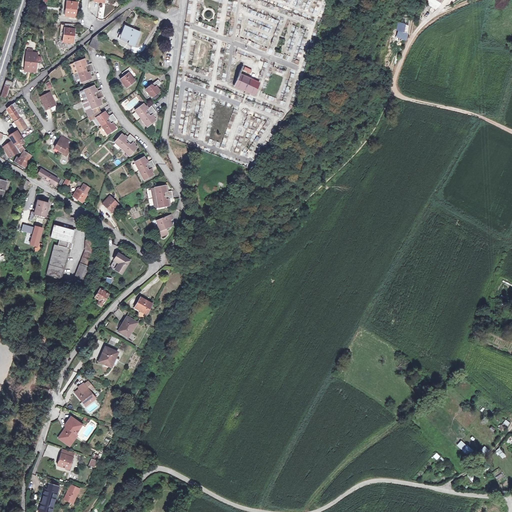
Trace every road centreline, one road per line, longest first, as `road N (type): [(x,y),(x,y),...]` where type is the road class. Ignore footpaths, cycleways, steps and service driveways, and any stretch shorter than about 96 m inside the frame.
road 1 (track): [(86,511),(167,335),(250,243)]
road 2 (unclassified): [(159,264),(74,352),(26,475),(22,511)]
road 3 (unclassified): [(137,1),(180,20),(166,129),(180,187)]
road 4 (unclassified): [(313,511),(385,478),(511,498)]
road 5 (unclassified): [(0,160),(159,264)]
road 6 (unclassified): [(120,511),(130,490),(161,467),(262,511)]
road 7 (residential): [(180,187),(122,118),(93,54)]
road 8 (track): [(393,85),(404,97),(511,131)]
road 9 (unclassified): [(97,29),(0,111)]
